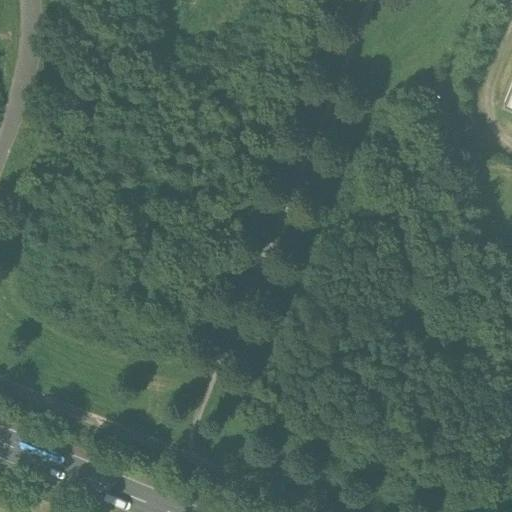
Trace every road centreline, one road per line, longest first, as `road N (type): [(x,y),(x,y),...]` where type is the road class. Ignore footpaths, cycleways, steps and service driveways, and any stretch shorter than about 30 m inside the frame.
road 1 (track): [(199,462),(188,434),(204,390),(370,0)]
road 2 (track): [(328,511),(0,385)]
road 3 (primary): [(169,511),(0,443)]
road 4 (unclassified): [(30,0),(27,77),(0,155)]
